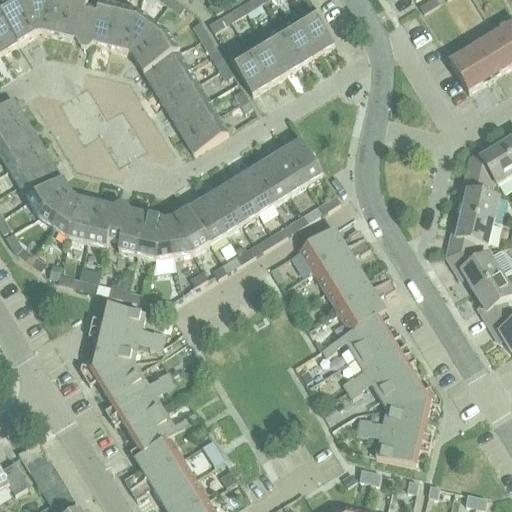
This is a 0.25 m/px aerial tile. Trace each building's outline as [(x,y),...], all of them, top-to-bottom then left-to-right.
[(50,0),(46,0),(14,5),(35,40),(42,39),(50,0)] [(69,4),(52,0),(50,0),(42,39),(59,43),(69,4)] [(167,11),(172,4),(167,0),(157,0),(156,3),(167,11)] [(216,20),(224,15),(215,2),(208,7),(216,20)] [(242,10),(246,17),(259,10),(254,2),(242,10)] [(83,55),(92,18),(86,16),(88,8),(69,4),(59,43),(77,47),(77,49),(80,54),(83,55)] [(184,12),(172,4),(167,11),(179,19),(184,12)] [(438,10),(435,4),(427,9),(431,15),(438,10)] [(35,40),(14,5),(0,14),(0,18),(19,49),(35,40)] [(431,15),(427,9),(419,14),(423,20),(431,15)] [(246,17),(242,10),(229,17),(234,25),(246,17)] [(98,19),(92,18),(83,55),(85,55),(91,52),(91,51),(110,55),(119,16),(100,11),(98,19)] [(138,21),(119,16),(110,55),(128,60),(138,21)] [(297,27),(318,62),(334,52),(313,17),(297,27)] [(0,18),(0,54),(3,59),(19,49),(0,18)] [(138,21),(128,60),(134,64),(168,42),(138,21)] [(214,38),(226,30),(221,22),(209,30),(214,38)] [(297,27),(281,36),(302,71),(318,62),(297,27)] [(199,42),(206,38),(200,28),(193,32),(199,42)] [(511,30),(494,42),(511,71),(511,30)] [(302,71),(281,36),(264,47),(285,82),(302,71)] [(212,48),(206,38),(199,42),(205,52),(212,48)] [(168,42),(134,64),(144,80),(178,58),(168,42)] [(511,71),(494,42),(472,55),(492,87),(496,84),(496,83),(511,73),(511,71)] [(264,47),(247,57),(268,92),(285,82),(264,47)] [(492,87),(472,55),(449,69),(468,100),(486,89),(487,90),(492,87)] [(268,92),(247,57),(231,67),(252,102),(268,92)] [(188,76),(178,58),(144,80),(154,97),(188,76)] [(220,76),(227,72),(221,64),(215,68),(220,76)] [(232,81),(227,72),(220,76),(226,85),(232,81)] [(188,76),(154,97),(163,112),(198,91),(188,76)] [(207,106),(198,91),(163,112),(173,127),(207,106)] [(240,108),(246,104),(241,96),(234,100),(240,108)] [(0,135),(23,121),(12,104),(0,112),(0,135)] [(246,104),(240,108),(245,117),(252,113),(246,104)] [(207,106),(173,127),(183,144),(217,123),(207,106)] [(23,121),(0,135),(0,157),(32,137),(23,121)] [(227,140),(217,123),(183,144),(193,161),(227,140)] [(32,137),(0,157),(0,161),(8,174),(42,153),(32,137)] [(511,145),(501,152),(511,169),(511,145)] [(285,157),(306,192),(323,182),(301,147),(285,157)] [(469,165),(465,184),(492,191),(496,189),(497,192),(511,182),(511,169),(501,152),(485,162),(482,157),(469,165)] [(42,153),(8,174),(18,190),(52,169),(42,153)] [(306,192),(285,157),(269,167),(290,202),(306,192)] [(290,202),(269,167),(252,177),(274,212),(290,202)] [(62,186),(52,169),(18,190),(28,207),(62,186)] [(252,177),(236,187),(257,222),(274,212),(252,177)] [(492,191),(465,184),(460,202),(466,203),(462,220),(493,227),(502,230),(507,208),(498,206),(498,205),(489,203),(492,191)] [(62,186),(28,207),(38,224),(54,235),(76,205),(72,202),(62,186)] [(257,222),(236,187),(221,197),(242,231),(257,222)] [(221,197),(204,207),(225,241),(242,231),(221,197)] [(335,201),(322,209),(327,216),(340,208),(335,201)] [(76,205),(54,235),(70,247),(87,251),(88,251),(97,212),(97,211),(79,207),(77,206),(76,205)] [(204,207),(188,217),(209,251),(225,241),(204,207)] [(97,212),(88,251),(106,255),(108,247),(119,250),(118,258),(137,263),(147,223),(128,219),(129,217),(128,215),(126,212),(123,211),(120,211),(115,214),(114,216),(97,212)] [(320,221),(315,213),(302,221),(307,229),(320,221)] [(172,226),(169,227),(175,264),(192,262),(209,251),(188,217),(172,226)] [(452,239),(446,263),(476,258),(478,250),(487,252),(493,227),(462,220),(457,240),(452,239)] [(307,229),(302,221),(290,229),(295,236),(307,229)] [(147,223),(137,263),(156,267),(175,264),(169,227),(165,227),(147,223)] [(10,234),(4,224),(0,226),(0,234),(3,239),(10,234)] [(287,241),(282,233),(270,241),(274,249),(287,241)] [(312,278),(364,247),(359,238),(349,244),(351,248),(344,252),(335,236),(300,258),(312,278)] [(270,241),(258,249),(262,256),(274,249),(270,241)] [(370,256),(364,247),(312,278),(325,299),(360,278),(351,263),(358,259),(360,262),(370,256)] [(28,268),(34,260),(23,252),(17,259),(28,268)] [(242,268),(255,261),(250,253),(238,261),(242,268)] [(476,258),(446,263),(446,264),(459,285),(464,282),(473,298),(501,281),(500,280),(511,273),(511,270),(502,256),(500,255),(489,262),(489,261),(481,266),(476,258)] [(46,269),(34,260),(28,268),(40,276),(46,269)] [(226,268),(230,276),(242,268),(238,261),(226,268)] [(52,270),(49,284),(58,286),(60,280),(61,272),(52,270)] [(226,278),(222,271),(213,276),(217,284),(226,278)] [(194,292),(207,284),(202,277),(190,284),(194,292)] [(360,278),(325,299),(337,319),(389,288),(384,279),(373,285),(376,289),(369,293),(360,278)] [(72,293),(74,283),(60,280),(58,286),(57,289),(72,293)] [(501,281),(473,298),(483,314),(479,316),(488,331),(511,316),(511,284),(506,289),(501,281)] [(79,284),(76,294),(95,298),(98,289),(79,284)] [(389,288),(337,319),(349,339),(385,317),(377,304),(383,300),(385,303),(395,297),(389,288)] [(123,295),(110,292),(108,302),(121,305),(123,295)] [(146,300),(134,298),(132,307),(144,310),(146,300)] [(167,305),(151,302),(149,311),(165,315),(167,305)] [(91,333),(140,344),(145,320),(105,310),(102,326),(93,323),(91,333)] [(511,316),(488,331),(497,346),(502,343),(511,359),(511,358),(511,316)] [(385,317),(349,339),(342,344),(355,365),(390,343),(383,330),(390,326),(385,317)] [(134,367),(140,344),(91,333),(89,341),(97,343),(94,359),(134,367)] [(153,338),(151,347),(163,349),(165,341),(153,338)] [(399,356),(390,343),(355,365),(367,385),(410,359),(406,352),(399,356)] [(163,349),(151,347),(150,354),(149,355),(161,358),(163,349)] [(326,364),(336,358),(331,350),(321,356),(326,364)] [(134,367),(94,359),(91,372),(82,370),(81,376),(90,391),(97,386),(105,399),(140,378),(134,368),(134,367)] [(415,366),(410,359),(367,385),(381,407),(415,384),(408,371),(415,366)] [(110,424),(153,399),(140,378),(105,399),(113,412),(105,416),(110,424)] [(168,378),(158,384),(159,386),(163,393),(173,386),(168,378)] [(415,384),(381,407),(385,414),(426,425),(430,410),(438,412),(440,406),(431,392),(423,397),(415,384)] [(347,398),(357,392),(352,385),(343,391),(347,398)] [(173,386),(163,393),(166,398),(167,399),(177,393),(173,386)] [(362,400),(357,392),(347,398),(352,406),(362,400)] [(165,419),(153,399),(110,424),(115,431),(122,426),(130,440),(165,419)] [(386,416),(381,437),(429,450),(431,442),(423,440),(426,425),(385,414),(386,416)] [(165,419),(130,440),(138,453),(131,458),(136,466),(171,445),(170,444),(178,439),(165,419)] [(194,420),(183,426),(188,433),(198,427),(194,420)] [(359,425),(357,433),(368,436),(370,427),(359,425)] [(368,436),(357,433),(355,442),(366,444),(368,436)] [(429,450),(381,437),(375,462),(415,472),(419,456),(427,458),(429,450)] [(171,445),(136,466),(144,480),(137,485),(135,481),(125,487),(130,496),(183,464),(171,445)] [(24,469),(45,456),(38,446),(18,459),(24,469)] [(211,448),(201,454),(213,474),(223,467),(211,448)] [(51,467),(45,456),(24,469),(31,479),(51,467)] [(195,485),(183,464),(130,496),(136,505),(146,499),(144,496),(151,491),(160,506),(195,485)] [(57,477),(51,467),(31,479),(37,490),(57,477)] [(0,496),(9,491),(15,501),(29,492),(14,469),(1,477),(0,475),(0,496)] [(231,476),(221,482),(227,492),(237,486),(231,476)] [(369,488),(371,478),(362,476),(359,485),(369,488)] [(57,477),(37,490),(43,499),(63,487),(57,477)] [(371,478),(369,488),(379,490),(381,480),(371,478)] [(350,479),(341,485),(346,493),(355,487),(350,479)] [(195,485),(160,506),(164,511),(195,511),(208,504),(195,485)] [(70,497),(63,487),(43,499),(49,510),(70,497)] [(417,499),(419,489),(409,487),(406,496),(417,499)] [(438,503),(440,494),(431,492),(428,501),(438,503)] [(70,497),(49,510),(50,511),(68,511),(76,508),(70,497)] [(474,511),(475,511),(477,503),(467,500),(465,510),(474,511)] [(477,503),(475,511),(485,511),(487,505),(477,503)]
